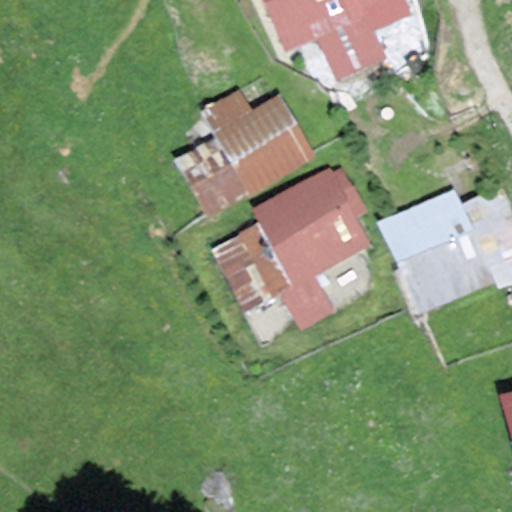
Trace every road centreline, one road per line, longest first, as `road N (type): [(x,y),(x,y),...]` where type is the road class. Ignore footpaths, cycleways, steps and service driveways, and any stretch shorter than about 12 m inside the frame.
road 1 (track): [(140,0),(123,27),(116,130),(240,357)]
road 2 (track): [(511,112),(474,42),(466,0)]
